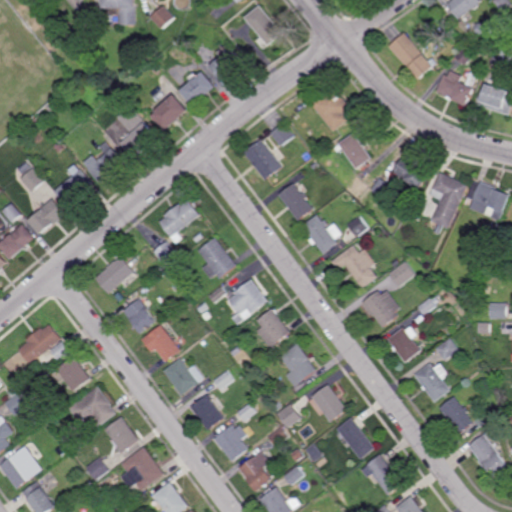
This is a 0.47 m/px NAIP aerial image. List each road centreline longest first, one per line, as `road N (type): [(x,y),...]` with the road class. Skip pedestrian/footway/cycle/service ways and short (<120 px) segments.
road 1 (residential): [(201,150),(478,511)]
road 2 (residential): [(0,317),(343,41)]
road 3 (residential): [(53,273),(231,511)]
road 4 (residential): [(311,0),(404,110),(450,138),(511,155)]
